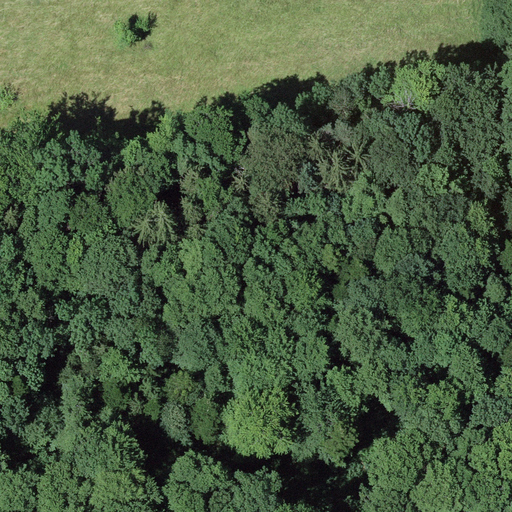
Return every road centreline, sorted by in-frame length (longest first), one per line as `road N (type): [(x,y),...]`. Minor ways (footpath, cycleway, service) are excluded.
road 1 (track): [(0,492),(284,438),(444,389)]
road 2 (track): [(444,389),(400,511)]
